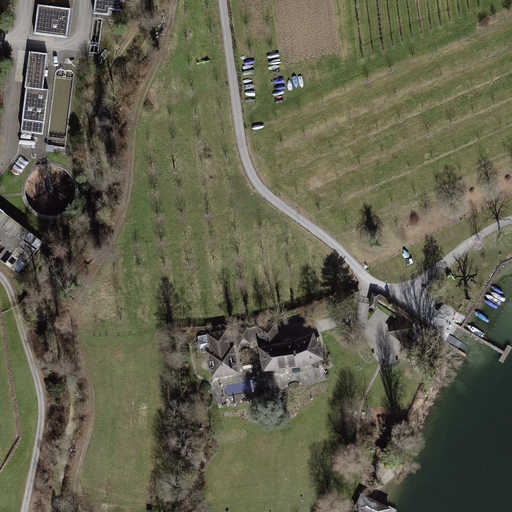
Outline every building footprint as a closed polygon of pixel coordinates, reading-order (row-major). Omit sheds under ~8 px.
[(124,0),(95,0),(93,13),(109,15),(109,9),(123,10),(124,0)] [(70,9),(38,5),(34,33),(67,38),(70,9)] [(47,54),(29,52),(25,88),(26,88),(21,132),(43,134),(48,89),(43,89),(47,54)] [(72,206),(76,198),(77,189),(75,181),(70,173),(63,168),(55,165),(46,165),(38,168),(31,173),(26,180),(24,189),(25,197),(28,205),(34,212),(42,216),(50,217),(59,216),(67,212),(72,206)] [(0,214),(0,262),(22,278),(43,247),(0,214)] [(361,290),(353,289),(350,303),(358,305),(361,290)] [(380,294),(372,293),(369,307),(377,309),(380,294)] [(400,319),(388,335),(407,348),(418,332),(400,319)] [(317,337),(283,345),(278,326),(207,338),(212,382),(242,378),(238,351),(259,346),(266,375),(301,373),(328,364),(317,337)] [(363,497),(355,511),(391,511),(392,511),(363,497)]
